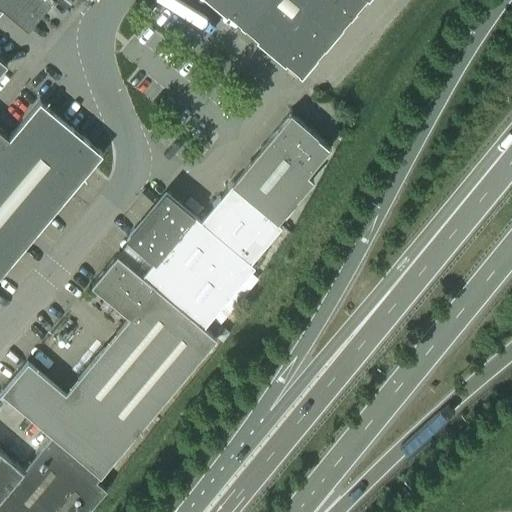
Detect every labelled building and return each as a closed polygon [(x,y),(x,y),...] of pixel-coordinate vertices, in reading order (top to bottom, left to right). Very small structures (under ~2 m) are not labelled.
[(27,27),(49,0),(0,0),(0,4),(2,6),(27,27)] [(212,0),(300,73),(361,0),(212,0)] [(0,249),(11,259),(89,167),(101,151),(39,99),(8,136),(0,145),(0,249)] [(306,172),(329,144),(290,111),(230,181),(276,220),(312,177),(306,172)] [(249,260),(280,223),(276,220),(230,181),(200,218),(249,260)] [(202,325),(254,264),(249,260),(200,218),(192,212),(165,189),(126,235),(153,258),(140,274),(202,325)] [(0,272),(11,259),(0,249),(0,272)] [(157,404),(215,335),(202,325),(140,274),(116,253),(90,283),(128,315),(96,352),(157,404)] [(125,443),(157,404),(96,352),(64,390),(27,358),(0,390),(12,400),(51,433),(99,473),(112,458),(125,443)] [(0,511),(84,511),(106,487),(95,478),(99,473),(51,433),(21,468),(0,449),(0,511)]
